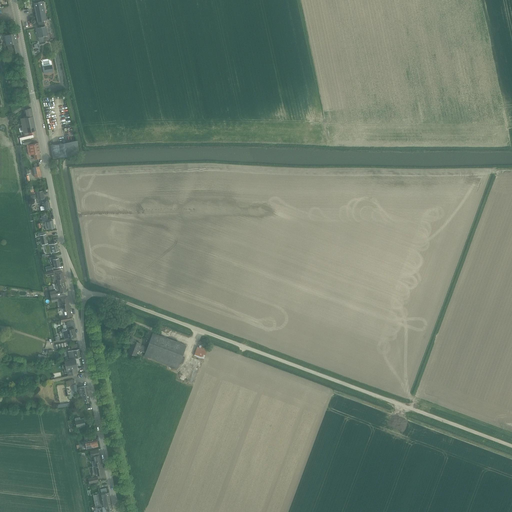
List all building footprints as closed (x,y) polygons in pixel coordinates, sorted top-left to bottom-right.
[(37,28),(39,37),(38,37),(39,42),(45,41),(44,36),(48,36),(46,26),(45,26),(44,21),(47,20),(43,2),(34,4),(37,22),(38,22),(39,28),(37,28)] [(18,53),(19,52),(17,43),(18,43),(16,33),(4,35),(6,46),(7,45),(9,55),(18,53)] [(23,133),(36,131),(31,108),(25,110),(25,111),(24,111),(25,113),(25,114),(26,114),(27,117),(20,119),(23,133)] [(51,145),(53,158),(80,153),(77,140),(51,145)] [(38,143),(27,145),(29,155),(33,154),(34,159),(38,159),(40,158),(39,153),(40,153),(38,143)] [(35,178),(39,177),(41,176),(39,166),(33,168),(35,178)] [(49,201),(41,202),(42,206),(44,206),(44,210),(50,209),(49,201)] [(54,228),(53,220),(44,222),(46,230),(54,228)] [(57,243),(49,245),(50,253),(58,251),(57,243)] [(55,257),(50,258),(50,261),(53,261),(54,268),(60,266),(58,259),(56,259),(55,257)] [(56,273),(58,283),(56,284),(57,291),(59,290),(60,293),(67,292),(63,272),(56,273)] [(61,298),(63,308),(70,306),(68,297),(61,298)] [(63,308),(65,317),(61,318),(62,322),(72,319),(72,316),(70,306),(63,308)] [(74,328),(63,331),(64,339),(76,337),(74,328)] [(144,356),(146,356),(177,368),(179,362),(181,357),(186,345),(153,333),(147,347),(140,344),(141,343),(131,339),(129,345),(130,345),(128,352),(136,356),(138,350),(145,353),(144,356)] [(197,342),(193,353),(203,358),(208,346),(197,342)] [(68,352),(69,359),(72,359),(75,358),(81,357),(79,349),(70,351),(68,352)] [(75,359),(65,361),(67,371),(68,375),(77,374),(76,369),(77,369),(75,359)] [(81,402),(90,401),(87,386),(78,388),(81,402)] [(77,427),(85,425),(83,418),(75,420),(77,427)] [(98,447),(97,441),(97,440),(96,440),(96,436),(91,437),(92,441),(86,442),(87,449),(90,448),(98,447)] [(93,456),(94,461),(92,462),(93,466),(95,466),(102,464),(100,454),(99,455),(98,449),(90,451),(91,456),(93,456)] [(104,474),(102,464),(93,466),(92,466),(94,473),(96,473),(97,476),(104,474)] [(98,505),(98,506),(104,504),(105,505),(111,504),(108,490),(107,490),(106,487),(100,489),(101,494),(96,495),(98,505)]
